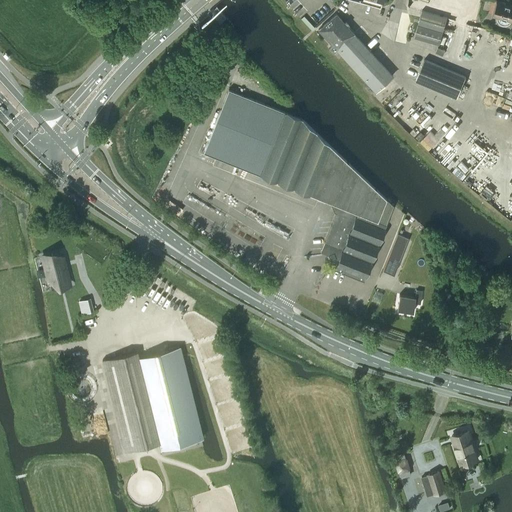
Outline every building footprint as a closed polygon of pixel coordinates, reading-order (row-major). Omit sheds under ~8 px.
[(496,0),(493,14),(497,15),(497,16),(497,17),(497,18),(497,19),(497,20),(498,21),(499,23),(500,23),(500,24),(502,24),(503,25),(504,25),(505,25),(506,25),(507,24),(508,24),(509,23),(510,23),(511,22),(511,21),(511,20),(511,19),(511,4),(497,0),(496,0)] [(415,37),(439,44),(447,17),(423,10),(415,37)] [(329,48),(333,54),(337,50),(375,91),(392,75),(336,13),(318,29),(332,45),(329,48)] [(415,79),(457,97),(466,77),(424,59),(415,79)] [(302,118),(284,111),(227,88),(201,151),(259,174),(332,203),(331,205),(334,212),(336,213),(320,252),(328,255),(330,260),(335,258),(339,259),(335,269),(347,274),(359,279),(363,281),(386,224),(393,205),(302,118)] [(397,233),(382,269),(393,273),(408,238),(397,233)] [(52,253),(42,256),(48,280),(55,286),(62,284),(69,282),(63,256),(52,253)] [(425,264),(427,275),(438,273),(436,262),(425,264)] [(416,290),(415,296),(399,294),(397,309),(412,311),(414,302),(420,303),(422,291),(416,290)] [(161,448),(194,440),(202,438),(179,346),(139,356),(137,351),(102,359),(125,451),(159,442),(161,448)] [(461,464),(477,459),(468,430),(452,435),(461,464)] [(406,456),(394,461),(398,473),(411,469),(406,456)] [(435,493),(444,490),(438,471),(429,474),(435,493)] [(449,502),(436,506),(437,511),(442,511),(451,509),(449,502)]
